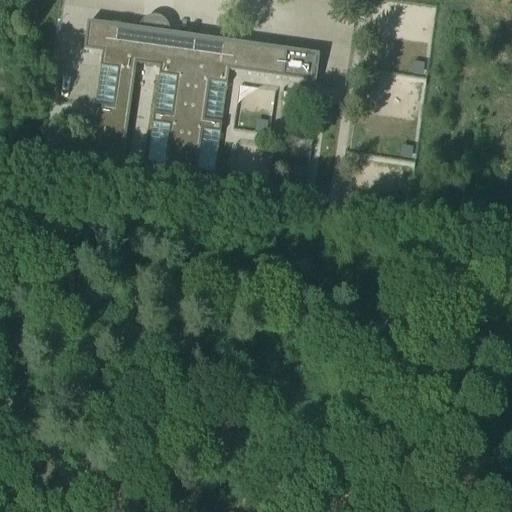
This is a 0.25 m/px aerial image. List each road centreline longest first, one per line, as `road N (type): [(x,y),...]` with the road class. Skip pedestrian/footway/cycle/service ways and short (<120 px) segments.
road 1 (track): [(0,483),(195,511)]
road 2 (track): [(0,390),(55,511)]
